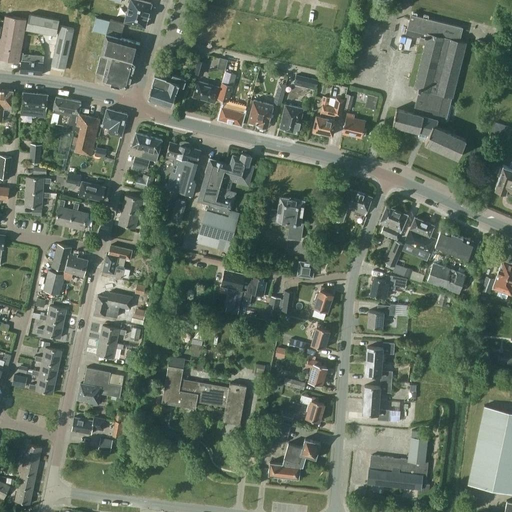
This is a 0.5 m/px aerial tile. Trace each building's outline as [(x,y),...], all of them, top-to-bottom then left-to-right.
[(140,0),(129,0),(124,21),(145,27),(151,3),(140,0)] [(56,35),(59,19),(29,13),(26,29),(56,35)] [(392,124),(419,131),(418,136),(426,138),(424,142),(458,157),(466,139),(436,125),(438,119),(445,120),(465,42),(459,40),(462,27),(410,14),(405,33),(420,36),(419,42),(424,44),(414,86),(420,88),(414,113),(396,108),(392,124)] [(20,72),(24,72),(42,74),(44,55),(23,53),(23,52),(20,52),(26,19),(5,15),(0,43),(0,58),(18,62),(18,61),(21,61),(20,72)] [(93,30),(106,33),(100,54),(101,54),(96,73),(104,75),(103,79),(105,83),(124,87),(124,88),(125,88),(128,85),(132,72),(135,62),(134,62),(140,42),(120,37),(124,23),(110,19),(109,20),(96,17),(93,30)] [(65,67),(74,28),(60,25),(51,64),(65,67)] [(219,57),(218,67),(226,69),(228,58),(219,57)] [(193,73),(203,75),(206,62),(197,59),(193,73)] [(172,75),(155,70),(151,82),(152,83),(148,95),(149,97),(172,104),(178,84),(183,86),(186,78),(172,74),(172,75)] [(225,70),(221,82),(217,98),(223,99),(218,118),(241,124),(248,99),(239,97),(238,103),(228,101),(236,73),(225,70)] [(296,74),(294,82),(307,85),(309,78),(296,74)] [(193,96),(214,102),(218,86),(197,80),(193,96)] [(280,104),(283,93),(286,84),(279,82),(273,102),(280,104)] [(11,109),(13,90),(0,88),(0,121),(2,121),(3,108),(11,109)] [(21,114),(34,116),(45,117),(48,94),(23,91),(21,114)] [(346,94),(343,107),(350,109),(353,95),(346,94)] [(370,94),(368,104),(375,106),(378,95),(370,94)] [(323,95),(321,104),(322,104),(323,104),(328,105),(330,97),(323,95)] [(52,112),(53,112),(55,112),(59,113),(69,116),(66,128),(72,130),(79,131),(78,135),(78,137),(76,142),(75,146),(75,148),(75,150),(74,152),(91,156),(100,118),(81,114),(79,113),(79,110),(81,101),(78,100),(55,96),(52,112)] [(267,126),(273,104),(254,99),(248,121),(259,124),(258,127),(265,128),(265,126),(267,126)] [(328,105),(325,117),(322,132),(332,134),(336,119),(330,118),(331,115),(340,115),(343,105),(344,101),(337,99),(336,104),(335,107),(328,105)] [(298,131),(303,108),(285,104),(279,127),(298,131)] [(320,132),(322,132),(325,117),(328,105),(323,104),(322,104),(320,112),(321,112),(320,116),(316,115),(313,130),(314,130),(314,132),(320,134),(320,132)] [(106,132),(108,133),(121,136),(127,114),(126,113),(107,108),(106,108),(101,126),(107,128),(106,132)] [(361,137),(365,120),(354,118),(354,114),(347,113),(342,133),(361,137)] [(495,121),(490,134),(498,137),(501,130),(509,133),(511,127),(495,121)] [(136,154),(133,164),(143,166),(147,168),(150,158),(156,160),(162,139),(136,132),(132,145),(131,144),(129,152),(136,154)] [(193,177),(200,149),(191,147),(191,144),(188,141),(184,140),(180,141),(179,144),(170,141),(165,157),(174,159),(166,188),(192,195),(195,182),(193,177)] [(39,162),(41,144),(31,144),(29,161),(39,162)] [(104,157),(106,149),(97,147),(95,155),(104,157)] [(232,154),(230,163),(228,171),(245,175),(251,155),(242,153),(241,156),(232,154)] [(0,176),(9,178),(12,157),(0,154),(0,176)] [(250,177),(245,175),(228,171),(230,163),(209,158),(205,173),(231,181),(248,186),(250,177)] [(511,161),(510,161),(509,166),(502,164),(501,167),(499,166),(497,174),(499,174),(495,187),(497,187),(496,190),(502,193),(503,190),(511,192),(511,161)] [(46,174),(46,167),(33,166),(33,173),(46,174)] [(66,181),(79,184),(81,175),(68,172),(66,181)] [(228,190),(231,181),(205,173),(197,201),(209,204),(207,210),(207,209),(200,232),(231,241),(237,218),(229,216),(230,210),(236,192),(228,190)] [(134,186),(150,190),(154,176),(143,174),(142,177),(136,176),(134,186)] [(25,191),(43,192),(43,182),(50,183),(51,178),(26,176),(25,191)] [(102,200),(105,186),(82,180),(78,196),(87,198),(87,197),(102,200)] [(0,198),(8,199),(9,187),(0,186),(0,198)] [(365,214),(372,196),(349,188),(341,209),(335,207),(331,217),(341,221),(345,211),(346,211),(347,208),(365,214)] [(50,192),(43,192),(25,191),(24,206),(42,207),(42,196),(49,197),(50,192)] [(122,209),(139,213),(141,203),(148,205),(149,201),(125,195),(122,209)] [(301,239),(302,225),(300,225),(304,199),(280,196),(278,210),(271,209),(270,218),(277,219),(286,220),(285,226),(289,227),(288,237),(301,239)] [(171,221),(181,223),(187,200),(177,198),(171,221)] [(55,223),(69,226),(73,209),(63,207),(65,200),(60,199),(55,223)] [(74,202),(73,209),(69,226),(84,229),(87,212),(77,210),(79,203),(74,202)] [(381,231),(393,236),(397,238),(407,214),(386,205),(379,222),(384,224),(381,231)] [(146,215),(139,213),(122,209),(118,223),(135,227),(138,217),(145,219),(146,215)] [(430,252),(435,238),(429,235),(434,224),(415,216),(404,241),(430,252)] [(467,259),(474,241),(463,236),(452,232),(441,228),(435,245),(440,248),(439,250),(441,251),(442,249),(467,259)] [(163,233),(157,231),(155,241),(161,243),(163,233)] [(404,244),(394,240),(385,262),(394,266),(404,244)] [(84,275),(88,259),(77,256),(77,254),(69,252),(71,246),(57,243),(51,266),(64,269),(64,270),(84,275)] [(122,277),(122,276),(127,277),(129,269),(124,268),(124,267),(123,266),(125,258),(130,259),(132,249),(111,244),(109,253),(107,253),(103,270),(114,273),(113,275),(122,277)] [(511,260),(511,261),(503,258),(499,267),(497,272),(498,272),(492,287),(495,288),(494,290),(498,292),(499,289),(511,293),(511,260)] [(312,276),(314,263),(299,260),(297,274),(312,276)] [(459,292),(465,274),(433,262),(427,280),(459,292)] [(413,269),(407,267),(404,274),(410,276),(413,269)] [(236,289),(234,297),(232,307),(239,309),(243,290),(242,290),(245,273),(224,269),(221,285),(234,288),(236,289)] [(59,294),(64,274),(48,270),(43,290),(59,294)] [(388,283),(406,287),(407,278),(385,273),(384,279),(373,277),(370,293),(386,297),(388,283)] [(245,290),(242,303),(249,305),(251,296),(252,292),(263,294),(266,281),(262,280),(263,278),(254,276),(254,278),(250,278),(247,290),(245,290)] [(494,279),(486,276),(481,289),(489,292),(494,279)] [(144,294),(145,285),(136,283),(135,293),(144,294)] [(327,311),(333,293),(326,291),(327,288),(321,286),(318,293),(317,293),(314,299),(316,300),(314,307),(327,311)] [(294,291),(284,290),(281,310),(291,311),(294,291)] [(130,308),(133,296),(109,291),(108,296),(98,294),(94,312),(105,314),(110,315),(112,304),(130,308)] [(441,292),(438,304),(445,306),(448,294),(441,292)] [(267,311),(265,319),(268,320),(274,321),(276,313),(277,313),(281,298),(274,296),(272,305),(268,304),(267,311)] [(383,313),(390,314),(395,314),(396,304),(391,303),(390,305),(378,304),(377,310),(368,310),(367,326),(382,327),(383,313)] [(31,316),(46,320),(63,323),(66,308),(49,305),(47,315),(32,312),(31,316)] [(134,307),(132,316),(143,318),(146,309),(134,307)] [(60,337),(63,323),(46,320),(44,329),(37,327),(36,332),(60,337)] [(9,325),(0,321),(0,328),(8,330),(9,325)] [(324,348),(329,330),(322,328),(323,325),(317,323),(315,330),(313,330),(311,337),(313,337),(311,344),(324,348)] [(99,339),(116,342),(118,333),(125,334),(126,330),(102,325),(99,339)] [(132,326),(130,338),(138,340),(140,328),(132,326)] [(303,352),(306,342),(291,338),(288,347),(303,352)] [(123,344),(116,342),(99,339),(96,353),(113,357),(115,347),(122,348),(123,344)] [(367,346),(366,360),(382,361),(382,352),(393,353),(394,342),(383,342),(382,347),(367,346)] [(284,358),(286,348),(277,346),(275,356),(284,358)] [(36,355),(35,360),(42,361),(59,365),(62,350),(49,347),(48,347),(46,347),(45,347),(43,357),(42,356),(36,355)] [(5,352),(3,359),(4,360),(3,363),(4,363),(8,364),(11,354),(7,353),(5,352)] [(314,359),(308,358),(306,366),(310,367),(309,373),(310,374),(308,380),(321,384),(327,366),(320,364),(321,361),(314,359)] [(381,370),(382,361),(366,360),(365,374),(380,375),(380,380),(391,381),(392,370),(381,370)] [(33,369),(32,374),(39,375),(56,379),(59,365),(42,361),(40,371),(33,369)] [(240,423),(246,385),(230,382),(229,387),(181,378),(183,367),(168,364),(162,401),(195,407),(196,400),(225,405),(223,420),(240,423)] [(122,385),(121,384),(108,382),(110,371),(86,366),(83,383),(80,382),(77,398),(89,400),(89,402),(98,403),(100,392),(120,396),(120,394),(124,395),(126,386),(122,386),(122,385)] [(14,374),(12,384),(25,387),(27,376),(14,374)] [(53,393),(56,379),(39,375),(37,385),(30,383),(29,388),(53,393)] [(305,382),(285,376),(283,383),(303,389),(305,382)] [(364,385),(363,399),(379,400),(380,391),(391,392),(391,381),(380,380),(380,386),(364,385)] [(319,421),(324,403),(318,401),(319,398),(312,396),(312,397),(302,394),(300,401),(308,403),(306,410),(308,410),(306,417),(319,421)] [(379,400),(363,399),(362,413),(378,414),(377,419),(389,420),(389,409),(378,408),(379,400)] [(467,483),(511,492),(511,410),(484,405),(467,483)] [(294,413),(282,410),(280,418),(291,421),(294,413)] [(91,433),(92,428),(103,430),(105,418),(94,416),(93,420),(87,419),(74,416),(72,429),(91,433)] [(286,442),(291,424),(278,420),(272,438),(286,442)] [(121,437),(124,422),(115,421),(112,435),(121,437)] [(371,454),(370,468),(368,468),(367,482),(423,488),(425,486),(428,461),(425,461),(427,438),(410,436),(408,459),(401,458),(400,460),(393,459),(394,457),(371,454)] [(100,437),(98,449),(110,452),(112,439),(100,437)] [(316,458),(316,456),(321,442),(305,438),(302,446),(288,442),(282,462),(270,461),(268,474),(272,474),(272,476),(278,477),(278,475),(289,476),(289,478),(295,479),(295,477),(299,477),(300,465),(302,465),(305,455),(316,458)] [(27,443),(24,458),(39,461),(42,446),(27,443)] [(36,475),(39,461),(24,458),(21,472),(36,475)] [(21,472),(18,486),(33,489),(36,475),(21,472)] [(10,485),(0,480),(0,495),(4,498),(10,485)] [(33,489),(18,486),(15,500),(30,503),(33,489)]
